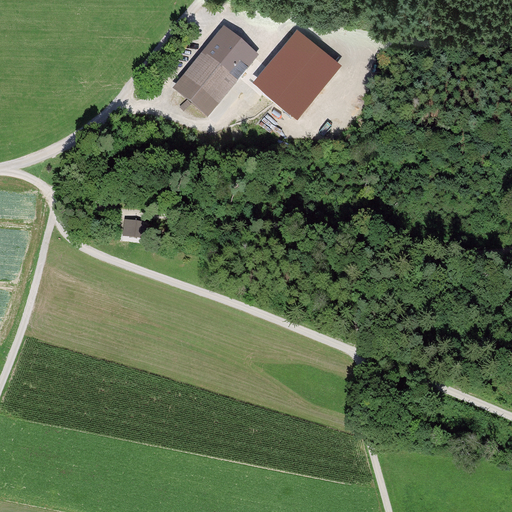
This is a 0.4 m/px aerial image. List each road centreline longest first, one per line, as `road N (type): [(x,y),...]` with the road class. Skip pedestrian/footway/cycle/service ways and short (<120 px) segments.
road 1 (track): [(105,120),(58,199),(56,215),(74,242),(511,417)]
road 2 (track): [(0,173),(28,178),(58,199),(113,209),(471,252),(511,250)]
road 3 (track): [(511,45),(447,49),(204,7)]
road 4 (track): [(392,242),(355,282),(350,311),(389,511)]
road 5 (unclassified): [(0,170),(105,120),(208,0)]
road 6 (track): [(0,394),(56,215)]
